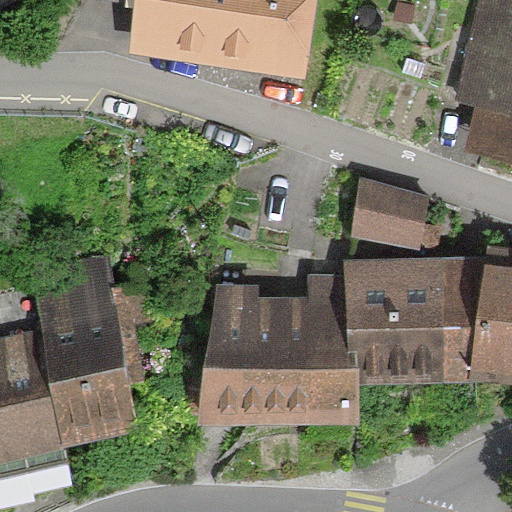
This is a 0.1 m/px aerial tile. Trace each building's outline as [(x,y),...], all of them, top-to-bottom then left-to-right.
[(130,0),(125,38),(304,63),(312,0),(130,0)] [(511,0),(479,0),(456,93),(494,103),(481,153),(511,161),(511,0)] [(432,195),(360,180),(349,236),(420,251),(432,195)] [(511,247),(487,244),(485,257),(471,382),(511,383),(511,247)] [(471,382),(485,257),(346,259),(348,274),(350,352),(361,352),(360,383),(471,382)] [(42,331),(67,447),(105,439),(142,431),(133,387),(151,383),(139,326),(154,323),(146,285),(112,292),(106,264),(31,279),(42,331)] [(350,352),(348,274),(308,275),(309,297),(259,296),(259,288),(219,288),(201,424),(361,426),(360,383),(361,352),(350,352)] [(42,331),(0,340),(0,461),(67,447),(42,331)]
